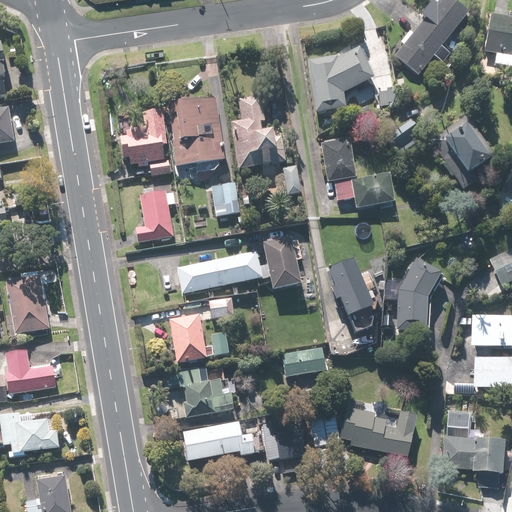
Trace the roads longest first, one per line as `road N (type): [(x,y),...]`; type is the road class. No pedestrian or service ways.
road 1 (primary): [(132,511),(54,43)]
road 2 (unclassified): [(54,43),(330,0)]
road 3 (residential): [(229,511),(341,496),(408,511)]
